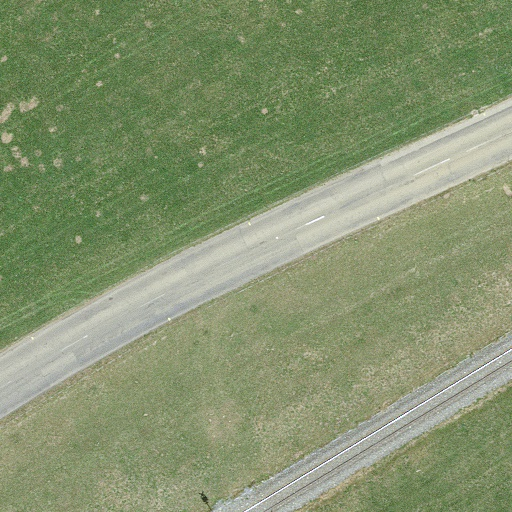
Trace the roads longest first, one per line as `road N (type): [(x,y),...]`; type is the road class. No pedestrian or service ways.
road 1 (tertiary): [(0,387),(201,275),(511,131)]
road 2 (track): [(201,275),(241,511)]
